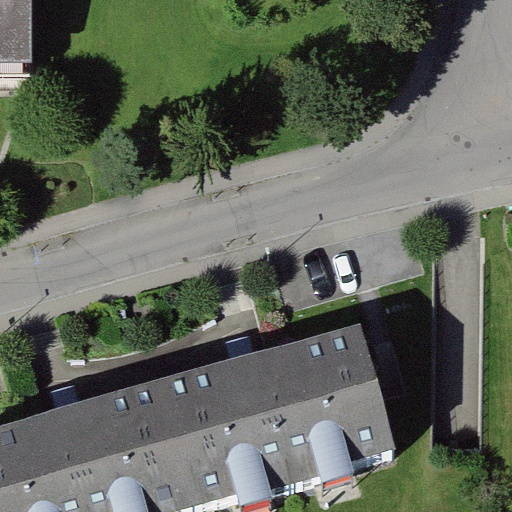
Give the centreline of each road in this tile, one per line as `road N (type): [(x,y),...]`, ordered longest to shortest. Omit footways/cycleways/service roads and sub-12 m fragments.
road 1 (residential): [(0,290),(481,160)]
road 2 (residential): [(491,0),(481,160)]
